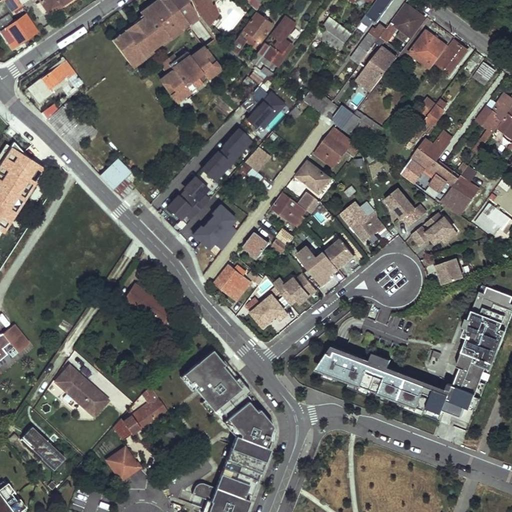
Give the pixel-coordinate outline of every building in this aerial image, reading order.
[(18,0),(4,0),(13,12),(22,5),(21,4),(18,0)] [(39,0),(48,13),(67,0),(39,0)] [(118,33),(111,39),(130,64),(136,59),(138,61),(144,56),(140,51),(145,48),(147,51),(164,38),(162,35),(166,32),(170,37),(176,32),(174,30),(180,26),(160,0),(154,0),(146,6),(148,9),(133,20),(132,21),(132,22),(132,23),(132,24),(133,24),(133,25),(130,27),(128,25),(123,29),(125,31),(119,35),(118,33)] [(160,0),(180,26),(182,27),(196,17),(194,14),(190,8),(185,0),(160,0)] [(213,0),(198,0),(208,21),(216,6),(213,0)] [(367,14),(359,25),(362,27),(365,24),(369,27),(375,20),(378,22),(394,0),(379,0),(368,15),(367,14)] [(388,30),(382,37),(388,41),(393,35),(395,37),(398,33),(396,31),(399,27),(412,37),(426,17),(407,4),(388,30)] [(258,5),(241,27),(245,30),(250,24),(264,34),(275,19),(258,5)] [(223,10),(216,6),(208,21),(214,25),(223,10)] [(26,15),(2,31),(10,42),(16,38),(20,44),(37,31),(26,15)] [(281,43),(284,39),(296,23),(284,15),(270,34),(281,43)] [(329,18),(322,28),(344,44),(351,34),(329,18)] [(365,52),(361,56),(365,60),(378,43),(382,37),(388,30),(380,24),(376,31),(373,29),(359,47),(365,52)] [(322,28),(317,36),(338,52),(344,44),(322,28)] [(428,30),(411,53),(432,69),(447,49),(449,47),(428,30)] [(246,41),(239,35),(229,49),(236,54),(246,41)] [(16,38),(10,42),(14,48),(20,44),(16,38)] [(265,42),(258,51),(278,65),(293,45),(284,39),(281,43),(276,50),(265,42)] [(448,50),(438,63),(452,73),(469,50),(455,39),(449,47),(447,49),(448,50)] [(172,69),(160,78),(175,99),(180,96),(181,97),(215,71),(214,70),(218,67),(202,46),(190,55),(185,50),(175,58),(168,63),(169,65),(172,69)] [(365,52),(359,47),(350,58),(361,66),(365,60),(361,56),(365,52)] [(382,50),(365,72),(379,82),(398,58),(390,52),(388,55),(382,50)] [(172,54),(160,63),(164,69),(169,65),(168,63),(175,58),(172,54)] [(473,58),(466,67),(474,72),(480,64),(473,58)] [(65,60),(29,88),(39,101),(61,84),(68,94),(71,92),(70,91),(82,81),(65,60)] [(498,71),(486,62),(474,78),(486,87),(498,71)] [(263,79),(254,71),(249,77),(259,84),(263,79)] [(312,88),(302,101),(321,115),(330,102),(312,88)] [(251,94),(241,104),(252,114),(247,118),(256,127),(260,123),(264,127),(286,104),(272,92),(261,103),(251,94)] [(493,129),(477,150),(480,152),(511,110),(511,96),(508,93),(500,104),(493,99),(479,118),(493,129)] [(64,94),(42,113),(76,150),(96,130),(71,102),(64,94)] [(428,117),(438,104),(431,98),(421,112),(428,117)] [(428,117),(423,124),(428,127),(434,132),(437,127),(435,126),(447,110),(446,109),(449,104),(442,98),(438,104),(428,117)] [(360,107),(355,103),(351,107),(350,105),(348,108),(355,114),(357,111),(360,107)] [(346,107),(335,121),(344,128),(355,114),(348,108),(346,107)] [(289,114),(294,119),(300,112),(294,108),(289,114)] [(385,130),(357,111),(355,114),(363,120),(352,134),(351,133),(350,135),(356,140),(385,130)] [(355,114),(344,128),(351,133),(352,134),(363,120),(355,114)] [(511,114),(507,121),(503,127),(510,133),(511,130),(511,114)] [(423,124),(417,132),(421,135),(428,127),(423,124)] [(253,140),(239,128),(226,142),(227,144),(222,149),(234,160),(253,140)] [(430,137),(421,148),(439,161),(441,159),(439,157),(453,140),(445,134),(438,143),(430,137)] [(407,144),(395,160),(406,169),(418,153),(407,144)] [(406,169),(405,170),(419,180),(424,173),(422,171),(426,165),(428,162),(442,172),(429,189),(438,196),(449,181),(456,185),(463,176),(441,159),(439,161),(421,148),(418,153),(406,169)] [(215,153),(202,168),(216,181),(234,160),(222,149),(217,155),(215,153)] [(337,162),(323,151),(318,157),(332,169),(337,162)] [(450,162),(456,166),(462,157),(457,154),(450,162)] [(309,161),(298,174),(316,187),(320,181),(326,185),(331,178),(309,161)] [(463,162),(457,170),(462,174),(468,166),(463,162)] [(116,163),(101,177),(114,190),(129,177),(116,163)] [(261,178),(245,164),(228,183),(233,188),(245,174),(257,184),(261,178)] [(195,176),(186,186),(188,187),(183,193),(200,209),(209,199),(204,194),(209,188),(195,176)] [(507,189),(511,181),(504,176),(499,185),(507,189)] [(136,183),(129,177),(114,190),(122,199),(136,183)] [(320,181),(316,187),(321,191),(326,185),(320,181)] [(457,185),(446,201),(460,212),(464,207),(467,209),(474,198),(457,185)] [(410,226),(427,212),(420,205),(416,208),(399,188),(385,199),(393,209),(403,220),(404,219),(410,226)] [(309,191),(299,204),(308,210),(312,213),(321,201),(309,191)] [(176,197),(167,206),(181,219),(185,214),(191,219),(200,209),(183,193),(178,198),(176,197)] [(285,193),(275,207),(301,226),(307,218),(304,215),(308,210),(299,204),(285,193)] [(210,205),(228,220),(237,209),(228,202),(227,202),(218,195),(210,205)] [(378,217),(376,210),(367,217),(355,202),(341,213),(353,227),(355,225),(357,228),(355,230),(365,242),(379,231),(380,233),(386,227),(378,217)] [(476,222),(493,236),(500,228),(502,229),(510,218),(491,203),(476,222)] [(450,223),(448,225),(443,218),(431,228),(434,231),(436,229),(439,232),(436,234),(431,238),(436,243),(439,249),(446,244),(450,249),(458,242),(454,237),(459,233),(450,223)] [(283,229),(277,237),(288,246),(294,237),(283,229)] [(255,232),(244,245),(260,257),(270,243),(255,232)] [(431,238),(426,232),(423,235),(432,246),(436,243),(431,238)] [(458,242),(463,238),(459,233),(454,237),(458,242)] [(432,246),(423,235),(417,240),(426,251),(432,246)] [(277,237),(272,244),(275,247),(282,253),(288,246),(277,237)] [(355,255),(341,239),(325,252),(337,266),(339,268),(355,255)] [(310,268),(304,273),(307,277),(317,289),(331,278),(330,276),(328,274),(337,266),(325,252),(317,258),(308,246),(298,254),(310,268)] [(275,247),(271,251),(279,257),(282,253),(275,247)] [(456,258),(436,265),(443,284),(463,277),(456,258)] [(235,269),(230,265),(216,282),(237,299),(250,282),(243,275),(245,273),(237,266),(235,269)] [(330,276),(339,268),(337,266),(328,274),(330,276)] [(254,271),(249,276),(258,283),(262,278),(254,271)] [(280,278),(273,284),(291,305),(297,299),(301,303),(304,301),(303,300),(305,298),(306,299),(317,289),(307,277),(299,283),(296,279),(295,277),(286,285),(280,278)] [(169,312),(172,307),(134,282),(122,300),(135,308),(132,313),(143,320),(146,315),(161,325),(169,312)] [(464,369),(452,401),(453,402),(471,408),(494,348),(499,350),(507,330),(501,328),(503,323),(509,324),(511,315),(511,302),(511,300),(511,295),(488,286),(485,293),(480,291),(469,319),(472,320),(469,328),(466,327),(463,336),(468,338),(457,366),(461,368),(464,369)] [(176,318),(169,312),(161,325),(159,326),(167,331),(176,318)] [(469,319),(467,318),(463,326),(466,327),(469,328),(472,320),(469,319)] [(0,360),(7,354),(2,348),(9,343),(18,353),(30,343),(15,324),(2,334),(0,334),(0,339),(1,342),(0,342),(0,360)] [(461,368),(455,385),(452,390),(447,388),(446,389),(388,367),(391,359),(374,353),(371,360),(332,346),(329,354),(333,355),(335,351),(366,362),(364,367),(370,370),(372,365),(388,371),(387,376),(390,377),(391,372),(422,384),(420,388),(423,390),(425,385),(450,394),(446,403),(452,405),(453,402),(452,401),(464,369),(461,368)] [(194,488),(192,494),(207,499),(219,504),(215,511),(245,511),(246,510),(245,510),(247,504),(249,505),(250,500),(244,498),(246,493),(256,465),(263,468),(268,454),(259,450),(260,445),(264,447),(265,446),(267,440),(271,429),(273,426),(259,409),(256,411),(248,401),(251,399),(247,394),(250,391),(245,385),(241,388),(227,371),(221,376),(217,371),(226,363),(214,348),(183,374),(190,382),(192,380),(197,386),(194,388),(195,388),(204,400),(214,411),(218,408),(240,434),(239,437),(235,435),(235,436),(239,437),(237,442),(233,440),(230,449),(226,459),(215,488),(204,483),(201,483),(199,483),(197,484),(196,485),(194,488)] [(471,408),(476,410),(499,350),(494,348),(471,408)] [(333,355),(329,354),(323,371),(324,371),(336,376),(350,381),(372,389),(379,392),(391,397),(407,403),(425,410),(427,411),(428,408),(429,408),(442,413),(446,403),(450,394),(425,385),(423,390),(420,388),(422,384),(391,372),(390,377),(387,376),(388,371),(372,365),(370,370),(364,367),(366,362),(335,351),(333,355)] [(245,385),(226,363),(217,371),(221,376),(227,371),(241,388),(245,385)] [(108,400),(90,384),(88,386),(77,377),(79,375),(68,365),(57,377),(67,386),(64,390),(94,416),(108,400)] [(324,371),(322,377),(334,381),(336,376),(324,371)] [(183,374),(180,377),(192,391),(195,388),(194,388),(197,386),(192,380),(190,382),(183,374)] [(90,384),(79,375),(77,377),(88,386),(90,384)] [(64,390),(67,386),(57,377),(54,381),(64,390)] [(350,381),(348,387),(370,395),(372,389),(350,381)] [(123,420),(114,426),(124,439),(166,409),(150,386),(141,400),(143,403),(146,401),(149,406),(125,423),(123,420)] [(379,392),(377,398),(389,402),(391,397),(379,392)] [(204,400),(200,403),(210,414),(214,411),(204,400)] [(405,408),(423,415),(425,410),(407,403),(405,408)] [(218,408),(214,411),(233,435),(235,435),(239,437),(240,434),(218,408)] [(428,414),(440,418),(442,413),(429,408),(428,414)] [(32,425),(21,437),(54,469),(66,457),(32,425)] [(116,452),(107,459),(121,479),(139,467),(121,442),(113,448),(116,452)] [(268,454),(270,448),(265,446),(264,447),(260,445),(259,450),(268,454)] [(225,447),(221,457),(226,459),(230,449),(225,447)] [(246,493),(252,495),(263,468),(256,465),(246,493)] [(18,511),(23,508),(26,507),(19,498),(16,500),(11,493),(14,491),(7,482),(5,484),(0,487),(0,511),(18,511)] [(207,499),(202,511),(215,511),(219,504),(207,499)]
